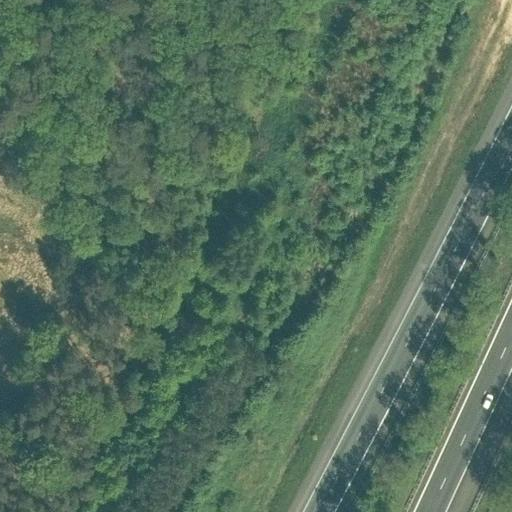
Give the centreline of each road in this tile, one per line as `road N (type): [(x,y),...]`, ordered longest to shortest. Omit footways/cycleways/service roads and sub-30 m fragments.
road 1 (motorway): [(511,134),(317,511)]
road 2 (motorway): [(428,511),(511,330)]
